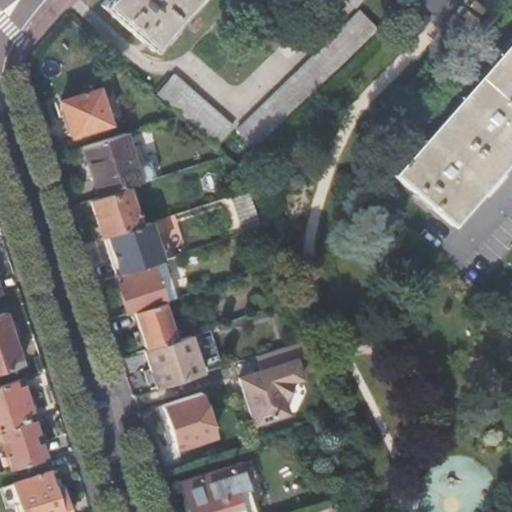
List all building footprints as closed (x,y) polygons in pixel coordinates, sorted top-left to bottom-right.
[(105,0),(102,4),(153,51),(197,0),(105,0)] [(238,129),(255,148),(376,30),(360,12),(238,129)] [(511,37),(395,173),(451,221),(511,150),(511,37)] [(174,74),(158,92),(215,145),(232,127),(174,74)] [(97,90),(60,102),(71,137),(109,124),(97,90)] [(124,133),(82,147),(98,197),(126,188),(140,183),(124,133)] [(98,197),(89,200),(101,238),(107,236),(139,226),(126,188),(98,197)] [(254,210),(247,190),(232,195),(238,215),(254,210)] [(139,226),(107,236),(119,274),(150,264),(160,261),(147,223),(139,226)] [(160,261),(150,264),(163,302),(174,298),(161,261),(160,261)] [(119,274),(113,276),(126,314),(132,312),(163,302),(150,264),(119,274)] [(163,302),(132,312),(144,350),(176,340),(163,302)] [(5,311),(0,312),(0,370),(22,363),(5,311)] [(144,350),(143,350),(155,388),(202,374),(190,335),(176,340),(144,350)] [(305,341),(256,356),(261,371),(239,377),(254,425),(289,414),(284,399),(293,382),(303,379),(297,360),(310,356),(305,341)] [(0,428),(33,418),(20,378),(0,384),(0,428)] [(200,392),(161,405),(175,448),(214,435),(200,392)] [(33,418),(0,428),(0,437),(10,470),(46,459),(33,418)] [(314,476),(336,469),(338,455),(310,465),(314,476)] [(220,471),(181,484),(189,511),(226,511),(222,498),(228,496),(220,471)] [(35,476),(13,483),(22,511),(69,511),(65,498),(57,500),(49,472),(41,474),(40,472),(34,474),(35,476)]
